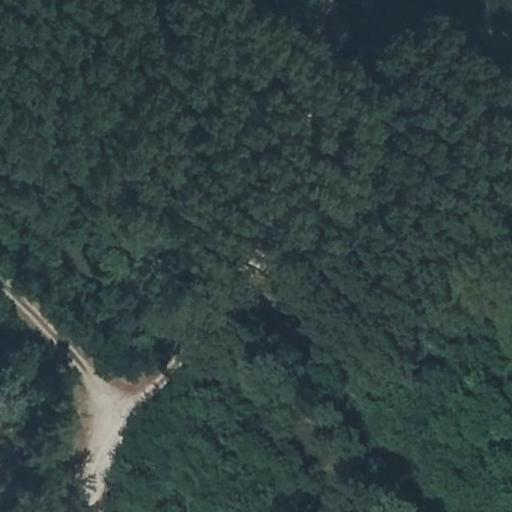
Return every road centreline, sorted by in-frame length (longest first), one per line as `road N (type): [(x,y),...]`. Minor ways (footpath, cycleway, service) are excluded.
road 1 (track): [(309,0),(304,73),(235,299),(165,380)]
road 2 (track): [(0,311),(165,380)]
road 3 (track): [(165,380),(91,511)]
